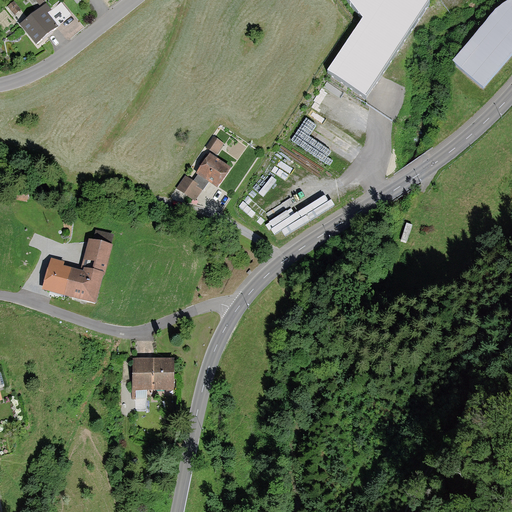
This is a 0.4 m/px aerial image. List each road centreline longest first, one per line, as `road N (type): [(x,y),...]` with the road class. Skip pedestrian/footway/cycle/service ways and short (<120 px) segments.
road 1 (tertiary): [(511,92),(458,145),(281,261),(236,310)]
road 2 (residential): [(236,310),(212,303),(154,324),(108,329),(0,295)]
road 3 (tertiary): [(236,310),(207,370),(176,511)]
road 4 (track): [(401,511),(405,492),(511,348)]
road 5 (unclassified): [(128,0),(36,70),(0,83)]
